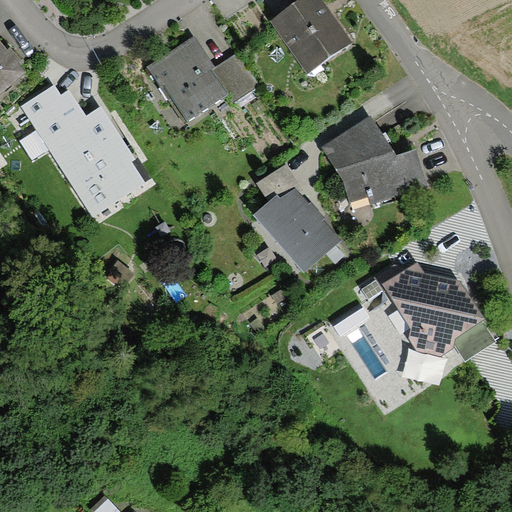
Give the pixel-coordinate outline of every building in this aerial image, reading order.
[(310,0),(301,0),(272,21),(308,73),(344,48),(310,0)] [(192,47),(149,75),(185,128),(251,84),(234,59),(211,74),(192,47)] [(0,98),(20,82),(0,57),(0,98)] [(60,89),(24,113),(88,211),(136,180),(98,121),(86,129),(60,89)] [(368,133),(324,154),(352,209),(367,201),(371,209),(425,189),(415,164),(389,172),(368,133)] [(253,222),(304,277),(340,244),(296,196),(301,191),(285,171),(257,190),(271,205),(253,222)] [(417,272),(392,270),(359,291),(376,313),(402,314),(418,352),(444,354),(485,332),(459,291),(425,283),(417,272)] [(89,510),(90,511),(120,511),(105,496),(89,510)]
